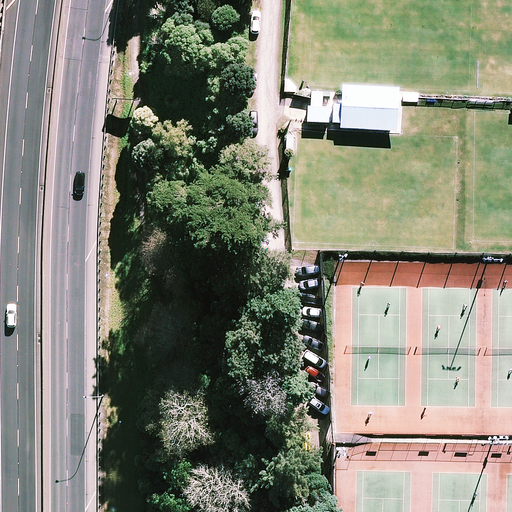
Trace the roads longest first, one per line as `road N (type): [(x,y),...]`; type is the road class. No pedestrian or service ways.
road 1 (trunk): [(88,0),(69,228),(67,511)]
road 2 (trunk): [(17,511),(22,150),(37,0)]
